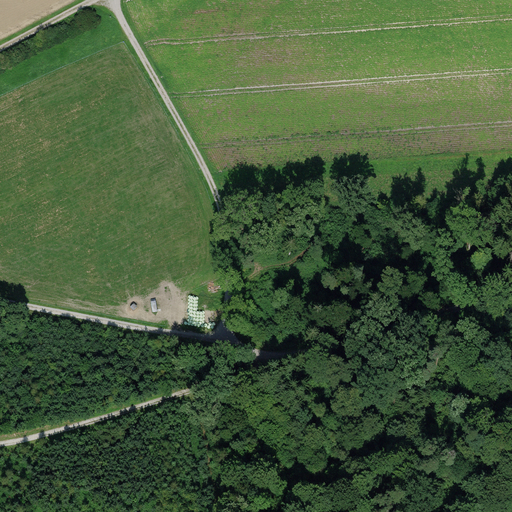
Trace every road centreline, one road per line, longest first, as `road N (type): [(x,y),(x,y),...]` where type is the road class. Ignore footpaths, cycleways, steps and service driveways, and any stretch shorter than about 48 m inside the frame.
road 1 (track): [(511,298),(265,359),(227,385),(0,447)]
road 2 (track): [(228,340),(231,243),(220,204),(112,0)]
road 3 (track): [(0,302),(228,340),(265,359)]
